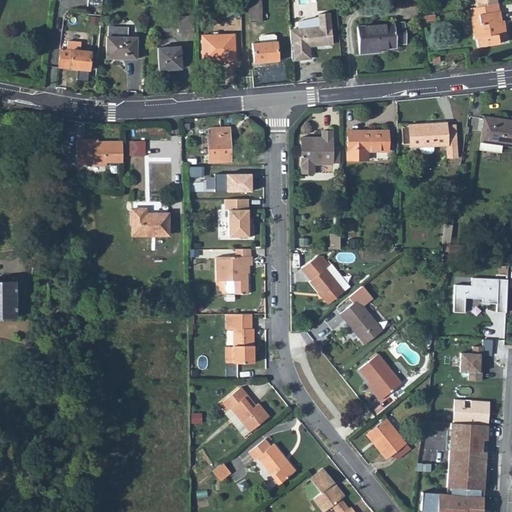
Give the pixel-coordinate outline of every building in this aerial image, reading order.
[(247,0),(249,22),(262,22),(260,0),(247,0)] [(476,7),(470,8),(471,15),(499,11),(498,4),(476,7)] [(470,16),(474,39),(477,39),(478,47),(499,44),(498,40),(507,39),(502,10),(499,11),(471,15),(470,16)] [(290,30),(292,60),(309,59),(308,46),(332,44),(329,13),(318,14),(319,17),(295,23),(295,30),(290,30)] [(421,16),(422,22),(436,20),(435,14),(421,16)] [(179,34),(194,34),(194,17),(179,17),(179,34)] [(356,26),(359,54),(373,53),(373,50),(395,48),(395,45),(406,44),(404,22),(356,26)] [(100,50),(105,50),(105,58),(135,60),(136,38),(127,38),(127,28),(108,27),(107,37),(106,37),(105,39),(100,38),(100,50)] [(202,58),(225,58),(225,62),(235,61),(234,35),(201,36),(202,58)] [(59,68),(89,71),(91,52),(80,50),(81,43),(67,41),(66,49),(61,49),(59,68)] [(253,44),(254,62),(278,60),(276,42),(253,44)] [(157,48),(159,71),(181,69),(180,47),(157,48)] [(479,150),(500,152),(501,146),(511,147),(511,120),(484,117),(479,150)] [(410,146),(420,145),(421,148),(421,151),(422,152),(424,154),(429,154),(432,152),(434,151),(434,147),(446,146),(447,158),(457,158),(455,126),(446,126),(446,123),(432,123),(431,126),(428,126),(428,124),(408,125),(408,127),(401,127),(402,145),(410,145),(410,146)] [(207,129),(209,164),(231,163),(229,128),(207,129)] [(361,131),(347,131),(347,160),(367,160),(367,153),(388,153),(388,131),(367,131),(367,134),(361,134),(361,131)] [(309,138),(301,138),(301,174),(314,174),(314,173),(314,165),(322,165),(332,165),(332,164),(332,147),(332,132),(321,132),(321,138),(314,138),(314,140),(309,140),(309,138)] [(87,142),(87,139),(77,139),(76,166),(105,166),(105,163),(123,163),(123,142),(98,142),(87,142)] [(340,164),(340,147),(332,147),(332,164),(340,164)] [(188,167),(188,182),(199,182),(205,182),(205,167),(188,167)] [(251,174),(213,174),(213,190),(251,190),(251,174)] [(246,199),(223,199),(223,210),(226,210),(226,237),(250,237),(250,225),(246,225),(246,219),(246,199)] [(132,236),(168,235),(168,214),(151,214),(151,216),(146,216),(146,210),(132,210),(132,236)] [(331,234),(331,249),(340,250),(340,234),(331,234)] [(234,293),(234,294),(247,294),(247,272),(246,272),(246,266),(252,266),(252,257),(250,257),(250,249),(235,249),(235,257),(216,257),(216,281),(225,281),(225,290),(226,292),(229,293),(234,293)] [(462,253),(450,252),(448,264),(460,265),(462,253)] [(325,269),(328,266),(320,256),(318,256),(301,268),(312,281),(310,282),(328,304),(343,292),(325,269)] [(325,269),(343,292),(349,287),(330,264),(328,266),(325,269)] [(507,280),(472,278),(471,285),(455,285),(453,312),(464,313),(465,298),(482,299),(482,303),(496,304),(496,312),(506,312),(507,280)] [(0,318),(16,318),(15,283),(0,282),(0,318)] [(344,320),(346,319),(360,336),(358,338),(364,344),(382,330),(376,324),(357,300),(339,314),(344,320)] [(40,308),(41,318),(49,318),(49,308),(40,308)] [(233,331),(233,364),(253,364),(253,330),(251,330),(252,315),(225,314),(226,331),(233,331)] [(376,324),(382,330),(389,325),(384,318),(376,324)] [(344,320),(358,338),(360,336),(346,319),(344,320)] [(493,339),(481,339),(481,345),(472,344),(472,353),(460,352),(459,367),(463,372),(468,372),(467,381),(482,381),(483,356),(493,357),(493,339)] [(233,348),(225,348),(225,364),(233,364),(233,348)] [(369,382),(377,392),(374,394),(380,401),(401,383),(378,354),(358,370),(369,382)] [(426,375),(431,372),(433,360),(430,359),(428,369),(424,372),(426,375)] [(366,384),(374,394),(377,392),(369,382),(366,384)] [(244,425),(249,432),(268,417),(258,404),(256,407),(253,408),(244,397),(247,395),(241,388),(222,403),(228,411),(231,409),(244,425)] [(247,395),(244,397),(253,408),(256,407),(247,395)] [(464,400),(454,400),(453,423),(488,425),(488,417),(485,417),(485,413),(488,412),(489,402),(470,401),(470,408),(463,407),(464,400)] [(368,433),(383,452),(381,453),(386,460),(406,444),(386,419),(368,433)] [(453,423),(450,423),(446,495),(421,493),(420,511),(421,511),(481,511),(488,425),(453,423)] [(237,430),(243,437),(249,432),(244,425),(237,430)] [(366,434),(381,453),(383,452),(368,433),(366,434)] [(280,453),(273,444),(270,447),(264,440),(248,453),(254,460),(257,458),(278,484),(295,471),(287,462),(285,463),(278,454),(280,453)] [(280,453),(278,454),(285,463),(287,462),(280,453)] [(223,464),(212,472),(220,481),(230,473),(223,464)] [(331,484),(334,482),(323,469),(310,479),(321,493),(313,499),(323,511),(324,511),(331,507),(335,511),(353,511),(350,508),(348,509),(341,500),(342,498),(331,484)] [(331,484),(342,498),(345,496),(334,482),(331,484)]
